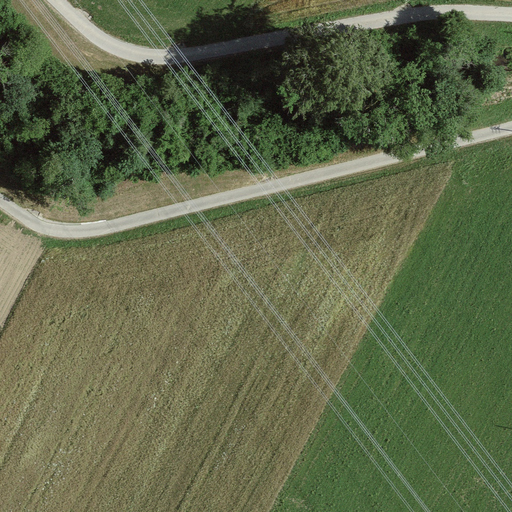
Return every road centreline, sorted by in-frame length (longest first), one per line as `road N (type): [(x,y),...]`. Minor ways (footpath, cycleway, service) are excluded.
road 1 (track): [(0,201),(29,221),(72,230),(511,128)]
road 2 (track): [(55,0),(124,51),(175,58),(479,11),(511,14)]
